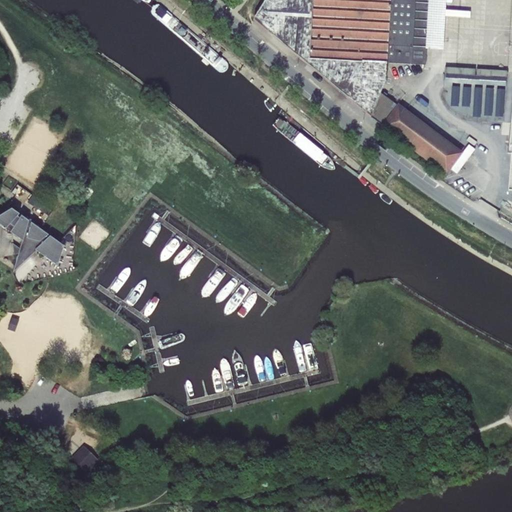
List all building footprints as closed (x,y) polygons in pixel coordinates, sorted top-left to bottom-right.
[(507,71),(445,68),(445,73),(506,77),(507,71)] [(506,78),(446,74),(445,83),(506,86),(506,78)] [(448,172),(464,151),(399,103),(383,125),(448,172)] [(61,267),(67,248),(14,212),(0,221),(0,226),(26,244),(22,257),(21,259),(20,259),(20,260),(20,261),(20,262),(19,263),(19,266),(20,267),(22,268),(39,253),(61,267)] [(84,444),(71,458),(86,472),(99,458),(84,444)]
